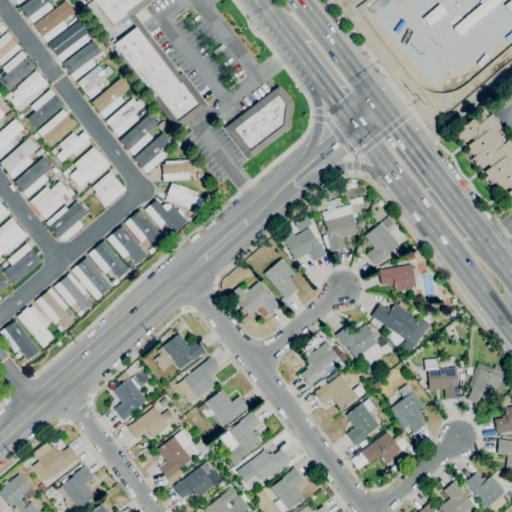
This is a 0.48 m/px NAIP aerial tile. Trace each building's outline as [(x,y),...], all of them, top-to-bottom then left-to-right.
[(31,24),(19,7),(28,0),(50,0),(48,2),(52,8),(31,24)] [(46,42),(33,25),(65,0),(74,12),(62,21),(66,27),(46,42)] [(175,130),(152,99),(154,98),(113,44),(135,27),(127,16),(113,26),(93,0),(152,0),(133,15),(179,74),(181,72),(207,106),(175,130)] [(60,62),(48,46),(60,36),(74,26),(77,30),(82,26),(87,32),(77,40),(81,46),(60,62)] [(0,38),(7,32),(20,48),(1,65),(0,64),(0,38)] [(74,80),(62,64),(93,41),(101,51),(91,59),(95,65),(74,80)] [(107,56),(103,50),(107,47),(111,52),(107,56)] [(7,91),(0,83),(0,79),(6,73),(1,68),(21,51),(35,67),(7,91)] [(90,99),(86,93),(85,94),(80,88),(81,88),(77,82),(98,65),(102,70),(107,66),(112,72),(105,78),(109,83),(106,86),(102,80),(96,85),(100,91),(90,99)] [(10,94),(17,88),(16,87),(35,71),(39,75),(40,75),(45,81),(48,85),(43,90),(19,111),(15,107),(10,101),(14,98),(10,94)] [(104,118),(91,102),(120,78),(129,88),(119,96),(123,101),(104,118)] [(288,129),(248,160),(224,128),(278,86),(292,103),(288,129)] [(34,129),(26,119),(34,111),(30,106),(50,89),(63,104),(34,129)] [(118,136),(105,122),(132,98),(135,102),(139,99),(144,105),(133,114),(138,120),(118,136)] [(149,111),(145,107),(149,103),(153,107),(149,111)] [(7,120),(5,116),(11,110),(14,114),(7,120)] [(49,147),(41,137),(37,131),(62,110),(71,120),(73,119),(77,124),(49,147)] [(511,206),(504,195),(510,190),(508,187),(501,192),(493,182),(492,183),(488,178),(486,180),(484,177),(486,175),(484,172),(489,168),(487,164),(481,169),(477,165),(475,166),(473,163),(476,161),(472,158),(474,156),(471,153),(470,155),(467,151),(469,150),(466,146),(472,141),(470,138),(463,144),(455,133),(483,111),(488,117),(492,114),(501,126),(498,129),(503,135),(500,137),(504,142),(507,140),(511,145),(511,206)] [(133,155),(119,140),(148,115),(156,124),(147,132),(152,138),(133,155)] [(0,158),(0,131),(14,119),(23,129),(8,142),(13,147),(0,158)] [(160,130),(156,126),(164,120),(167,124),(160,130)] [(24,137),(21,133),(26,128),(30,132),(24,137)] [(61,162),(55,155),(62,150),(58,145),(72,132),(76,137),(84,131),(89,138),(87,140),(89,143),(75,156),(72,152),(61,162)] [(146,173),(133,158),(163,132),(171,142),(161,151),(166,156),(146,173)] [(36,141),(32,136),(36,133),(40,138),(36,141)] [(12,179),(0,164),(0,162),(28,138),(37,148),(28,156),(32,162),(12,179)] [(80,187),(79,186),(79,187),(78,186),(77,187),(74,183),(75,182),(73,180),(72,181),(69,178),(70,177),(69,175),(77,169),(73,164),(92,147),(96,151),(97,151),(107,162),(106,162),(109,166),(90,183),(88,181),(80,187)] [(38,156),(35,153),(41,148),(44,151),(38,156)] [(27,197),(22,192),(14,182),(43,157),(52,167),(43,174),(48,179),(27,197)] [(162,181),(161,164),(164,164),(164,161),(193,160),(193,172),(189,172),(189,180),(162,181)] [(105,207),(93,194),(95,192),(91,187),(109,171),(125,190),(105,207)] [(346,189),(344,182),(354,179),(356,187),(346,189)] [(45,219),(29,201),(45,186),(49,190),(58,181),(67,191),(61,197),(64,201),(45,219)] [(188,210),(164,200),(171,182),(197,192),(195,196),(205,199),(202,207),(191,203),(188,210)] [(69,198),(65,194),(70,188),(74,193),(69,198)] [(330,250),(329,248),(326,249),(325,242),(324,243),(322,236),(326,234),(325,230),(327,230),(324,221),(322,216),(322,217),(321,213),(322,213),(322,212),(350,205),(349,202),(349,200),(357,198),(363,197),(364,201),(359,202),(361,209),(360,209),(361,215),(356,217),(355,214),(353,214),(358,234),(342,238),(345,247),(330,250)] [(173,233),(164,223),(159,227),(144,210),(155,200),(165,211),(172,205),(186,221),(173,233)] [(66,241),(59,237),(45,223),(64,206),(67,209),(76,201),(87,213),(78,220),(83,226),(66,241)] [(0,202),(9,213),(0,220),(0,202)] [(313,212),(310,204),(316,203),(318,211),(313,212)] [(154,247),(146,238),(141,242),(124,223),(139,210),(164,238),(154,247)] [(0,255),(0,227),(10,218),(27,237),(7,254),(4,252),(0,255)] [(375,266),(365,254),(373,248),(364,236),(381,222),(398,245),(385,255),(386,257),(375,266)] [(137,263),(128,254),(123,259),(106,239),(121,226),(146,255),(137,263)] [(312,261),(308,253),(294,260),(284,242),(309,228),(316,241),(318,240),(325,254),(312,261)] [(118,278),(110,269),(104,274),(87,254),(103,240),(128,270),(118,278)] [(13,285),(2,273),(11,265),(6,260),(26,243),(41,260),(13,285)] [(100,295),(95,299),(71,270),(85,257),(110,287),(100,295)] [(284,299),(282,297),(263,274),(281,258),(292,272),(293,271),(295,274),(290,279),(292,282),(290,283),(296,289),(284,299)] [(395,292),(394,288),(393,286),(389,286),(389,284),(380,285),(378,271),(411,264),(416,287),(398,291),(395,292)] [(82,310),(75,302),(70,306),(53,287),(69,273),(86,293),(83,296),(89,303),(82,310)] [(114,286),(111,282),(116,278),(119,282),(114,286)] [(249,316),(246,312),(241,317),(237,312),(242,308),(230,294),(239,286),(240,288),(242,286),(244,285),(248,290),(258,281),(268,293),(269,293),(275,299),(274,300),(276,302),(277,301),(279,304),(267,315),(261,307),(249,316)] [(66,327),(59,319),(54,324),(34,302),(50,288),(67,307),(63,310),(73,321),(66,327)] [(414,347),(373,318),(370,316),(379,303),(386,308),(388,306),(391,309),(395,303),(398,305),(399,303),(406,308),(404,311),(419,321),(421,318),(430,324),(414,347)] [(43,348),(38,343),(39,343),(16,317),(21,313),(21,312),(27,307),(28,309),(32,305),(48,324),(44,328),(52,337),(46,342),(48,344),(43,348)] [(453,320),(449,314),(454,310),(459,315),(453,320)] [(27,359),(19,350),(14,354),(0,334),(0,330),(15,320),(38,351),(27,359)] [(355,358),(346,346),(344,348),(334,335),(347,326),(353,334),(365,324),(378,341),(355,358)] [(161,371),(153,360),(162,353),(160,350),(163,348),(162,346),(178,334),(187,346),(196,339),(205,351),(192,361),(191,360),(178,369),(173,362),(161,371)] [(309,386),(300,374),(306,369),(305,367),(307,365),(305,362),(306,361),(304,358),(306,357),(303,354),(308,350),(310,354),(326,342),(341,361),(309,386)] [(401,360),(396,354),(401,350),(405,356),(401,360)] [(197,397),(183,378),(206,360),(210,357),(219,369),(211,374),(213,377),(210,380),(214,385),(197,397)] [(444,400),(443,389),(428,391),(427,371),(424,371),(423,360),(437,359),(438,369),(455,367),(456,383),(458,383),(459,398),(444,400)] [(483,406),(466,399),(467,396),(468,396),(471,388),(468,387),(477,363),(493,369),(494,366),(504,370),(502,374),(507,376),(498,398),(488,394),(483,406)] [(124,371),(130,379),(134,375),(142,386),(138,389),(146,400),(134,409),(135,411),(127,417),(128,418),(125,421),(124,420),(122,421),(113,409),(121,403),(112,390),(123,381),(118,377),(124,371)] [(340,410),(331,398),(323,404),(314,392),(317,389),(317,390),(320,387),(316,383),(322,378),(326,383),(327,382),(328,384),(340,375),(351,390),(359,384),(365,392),(357,398),(357,397),(340,410)] [(168,392),(164,387),(168,384),(172,389),(168,392)] [(412,433),(410,430),(411,429),(408,425),(403,428),(389,409),(403,398),(397,391),(406,384),(422,405),(423,405),(425,407),(423,409),(422,408),(419,410),(419,411),(419,412),(422,415),(420,417),(425,423),(412,433)] [(380,397),(376,392),(381,388),(385,393),(380,397)] [(218,428),(209,416),(205,419),(197,408),(221,390),(231,402),(239,395),(248,407),(235,417),(234,416),(218,428)] [(504,408),(498,402),(506,395),(511,400),(504,408)] [(355,445),(346,434),(354,427),(345,416),(361,403),(378,425),(366,435),(367,436),(355,445)] [(497,434),(494,419),(502,417),(501,416),(507,414),(506,409),(505,409),(505,407),(511,405),(511,430),(501,433),(501,434),(497,434)] [(137,439),(127,426),(130,424),(130,425),(154,406),(161,415),(168,409),(176,420),(152,438),(148,433),(144,436),(143,434),(137,439)] [(232,464),(225,454),(229,451),(219,437),(227,431),(226,429),(230,427),(231,428),(239,422),(238,421),(248,414),(247,413),(250,411),(260,423),(252,429),(261,441),(244,454),(245,455),(239,460),(239,461),(235,464),(234,463),(232,464)] [(167,480),(157,467),(166,461),(156,449),(181,430),(191,442),(183,448),(191,459),(178,468),(179,470),(169,477),(170,477),(167,480)] [(385,464),(382,461),(380,459),(377,461),(375,458),(368,464),(359,451),(362,449),(363,450),(387,431),(401,451),(387,461),(387,462),(385,464)] [(511,470),(505,470),(506,455),(496,454),(498,439),(501,439),(511,440),(511,441),(511,470)] [(202,456),(194,445),(200,440),(205,446),(208,451),(202,456)] [(43,482),(31,466),(38,461),(36,459),(52,448),(51,447),(53,446),(56,449),(58,451),(60,449),(62,451),(69,446),(78,458),(51,478),(50,477),(43,482)] [(244,482),(236,471),(261,451),(264,448),(269,454),(271,452),(273,454),(280,449),(289,461),(286,464),(286,463),(262,481),(258,475),(255,477),(254,475),(244,482)] [(197,498),(195,496),(193,493),(190,495),(188,493),(182,498),(172,486),(177,482),(178,483),(199,466),(199,467),(207,461),(222,479),(214,486),(214,485),(197,498)] [(71,511),(63,501),(65,500),(57,489),(60,486),(72,476),(71,475),(81,468),(80,467),(84,465),(92,476),(92,475),(93,477),(85,484),(94,496),(78,509),(76,507),(71,511)] [(283,511),(279,511),(273,503),(279,499),(270,488),(282,478),(281,477),(291,470),(290,469),(293,467),(302,479),(294,485),(304,497),(287,510),(286,510),(283,511)] [(492,511),(493,511),(488,505),(486,507),(483,510),(477,504),(481,501),(464,482),(476,472),(481,478),(483,477),(486,480),(490,476),(504,492),(499,496),(505,502),(495,511),(496,511),(492,511)] [(18,511),(12,504),(10,506),(0,494),(0,490),(4,486),(2,483),(6,479),(8,483),(19,474),(30,487),(35,493),(28,500),(23,495),(20,498),(22,501),(25,499),(29,504),(31,502),(39,511),(18,511)] [(441,511),(438,508),(449,498),(442,490),(454,480),(457,483),(456,483),(464,492),(474,504),(465,511),(441,511)] [(220,489),(217,484),(222,481),(225,485),(220,489)] [(42,491),(38,486),(42,483),(46,488),(42,491)] [(205,511),(203,509),(231,487),(238,496),(230,502),(226,505),(231,511),(205,511)] [(205,501),(201,496),(205,493),(209,498),(205,501)] [(417,511),(428,503),(430,506),(430,507),(434,511),(417,511)]
